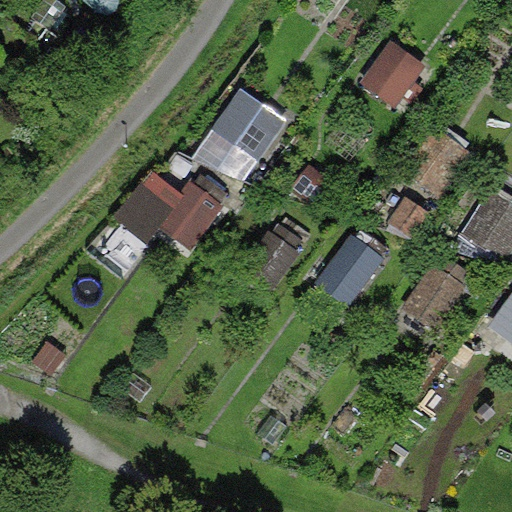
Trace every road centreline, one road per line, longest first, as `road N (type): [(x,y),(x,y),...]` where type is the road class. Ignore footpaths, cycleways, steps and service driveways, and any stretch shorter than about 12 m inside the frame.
road 1 (track): [(0,254),(188,59),(218,0)]
road 2 (track): [(239,511),(150,487),(0,398)]
